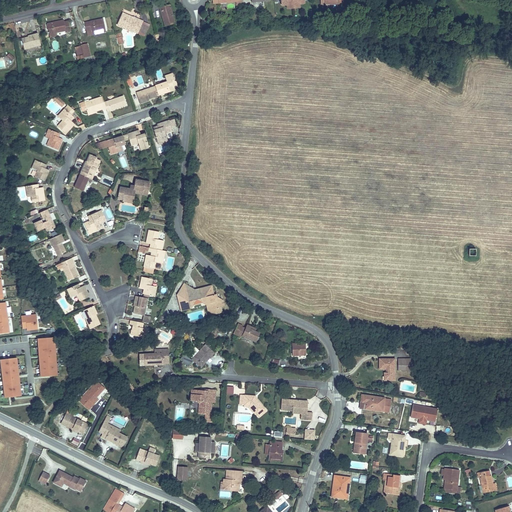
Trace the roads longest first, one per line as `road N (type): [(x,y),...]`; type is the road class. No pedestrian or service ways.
road 1 (unclassified): [(338,386),(332,349),(320,333),(244,294),(183,237),(188,103)]
road 2 (track): [(511,56),(470,50),(458,89),(299,33),(195,45)]
road 3 (residential): [(188,103),(96,130),(72,148),(57,189),(81,251)]
road 4 (unclassified): [(34,433),(196,511)]
road 5 (residential): [(511,457),(432,452),(416,511)]
road 6 (unclassified): [(300,511),(336,414),(338,386)]
